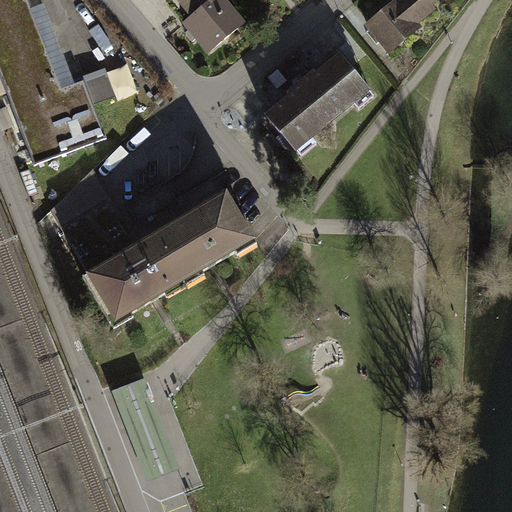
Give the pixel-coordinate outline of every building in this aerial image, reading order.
[(28,0),(0,0),(0,75),(34,164),(106,137),(93,105),(83,78),(62,87),(28,0)] [(173,6),(212,55),(248,26),(227,0),(180,0),(178,2),(173,6)] [(395,0),(366,26),(388,51),(447,0),(395,0)] [(263,111),(294,149),(369,89),(339,51),(306,77),(263,111)] [(106,70),(83,78),(93,105),(116,96),(106,70)] [(49,212),(82,271),(132,243),(126,232),(92,172),(49,212)] [(82,271),(110,321),(255,240),(226,190),(183,215),(132,243),(82,271)] [(0,359),(59,511),(98,511),(86,480),(53,396),(0,258),(0,359)] [(112,387),(147,478),(180,466),(146,375),(112,387)] [(19,511),(0,462),(0,511),(19,511)]
